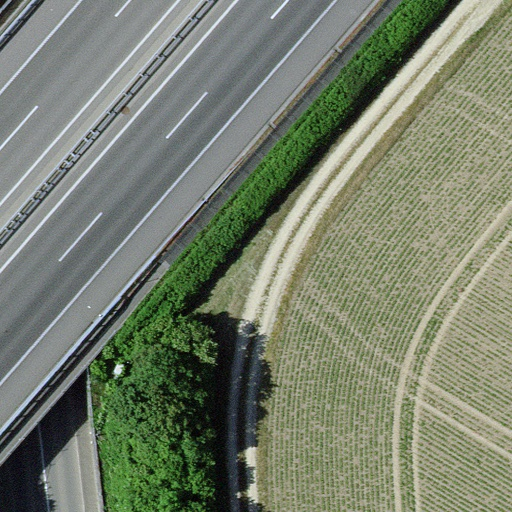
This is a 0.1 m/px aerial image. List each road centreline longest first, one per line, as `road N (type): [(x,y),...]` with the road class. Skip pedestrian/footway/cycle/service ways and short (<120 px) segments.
road 1 (track): [(244,511),(241,414),(250,340),(271,277),(313,202),(483,0)]
road 2 (motorway): [(0,329),(287,0)]
road 3 (tertiary): [(48,511),(0,84)]
road 4 (motorway): [(129,0),(0,148)]
